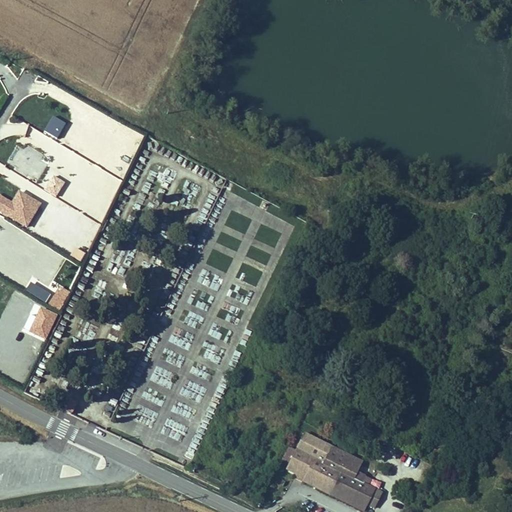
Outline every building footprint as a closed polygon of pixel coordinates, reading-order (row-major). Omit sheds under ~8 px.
[(54,175),(45,190),(55,196),(64,181),(54,175)] [(0,211),(9,217),(17,204),(29,212),(34,205),(18,195),(12,205),(0,197),(0,211)] [(58,283),(70,288),(82,262),(5,227),(3,232),(12,237),(0,263),(0,278),(50,301),(58,283)] [(66,253),(69,246),(56,239),(52,246),(66,253)] [(74,247),(69,256),(81,263),(86,254),(74,247)] [(58,313),(70,293),(59,286),(46,306),(58,313)] [(67,400),(63,412),(73,415),(77,404),(67,400)] [(0,455),(12,454),(10,440),(0,441),(0,455)] [(280,448),(275,460),(282,463),(288,451),(280,448)] [(289,448),(288,451),(282,463),(279,469),(297,478),(295,483),(355,511),(358,511),(362,506),(366,508),(373,493),(369,491),(370,487),(361,483),(363,479),(350,472),(354,463),(322,448),(316,461),(289,448)]
